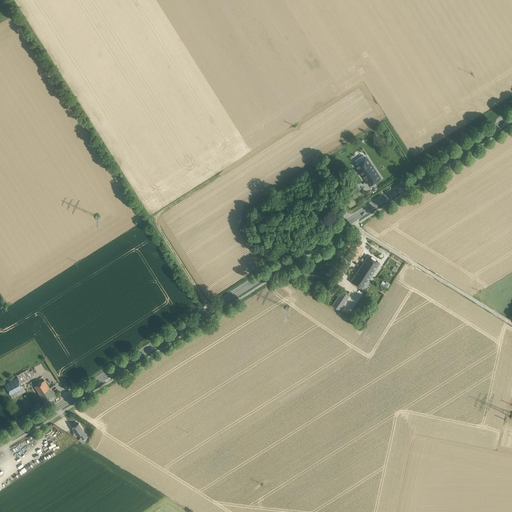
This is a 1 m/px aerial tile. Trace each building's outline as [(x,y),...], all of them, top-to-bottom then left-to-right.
[(380,178),(366,157),(356,164),(370,185),(380,178)] [(361,266),(372,274),(379,263),(368,255),(361,266)] [(361,266),(351,280),(363,288),(372,274),(361,266)] [(342,290),(332,305),(339,310),(349,295),(345,292),(342,290)] [(30,372),(6,385),(13,399),(26,392),(21,383),(32,377),(30,372)] [(37,384),(37,385),(34,386),(40,395),(50,388),(45,379),(37,384)] [(50,388),(40,395),(46,403),(56,397),(50,388)] [(84,431),(79,424),(73,428),(77,435),(80,433),(83,431),(84,431)]
